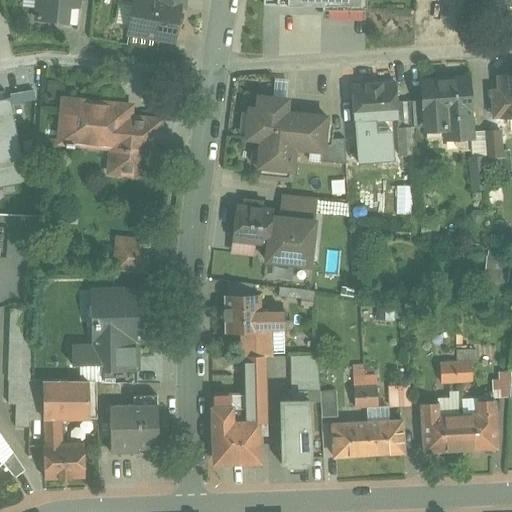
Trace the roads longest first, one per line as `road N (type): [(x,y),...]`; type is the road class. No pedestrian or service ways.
road 1 (residential): [(215,70),(186,332),(192,509)]
road 2 (residential): [(511,48),(215,70)]
road 3 (residential): [(0,62),(43,54),(215,70)]
road 4 (unclassified): [(312,503),(511,492)]
road 5 (unclassified): [(192,509),(312,503)]
